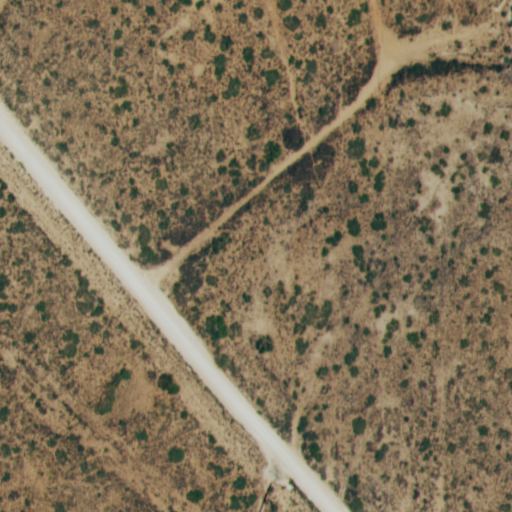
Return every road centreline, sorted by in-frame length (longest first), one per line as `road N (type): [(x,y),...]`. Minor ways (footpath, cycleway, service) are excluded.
road 1 (residential): [(0,116),(339,511)]
road 2 (residential): [(331,0),(343,100),(288,216),(221,266),(143,286)]
